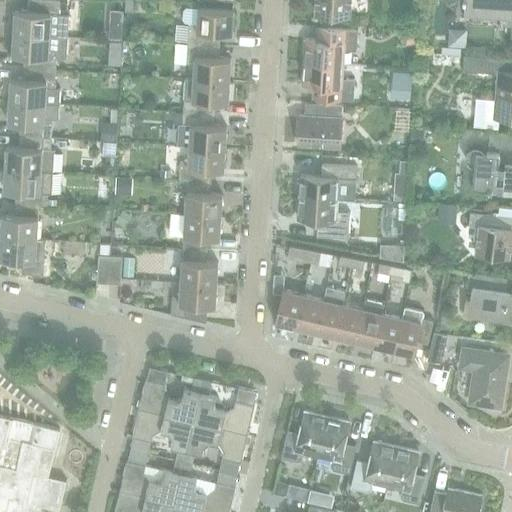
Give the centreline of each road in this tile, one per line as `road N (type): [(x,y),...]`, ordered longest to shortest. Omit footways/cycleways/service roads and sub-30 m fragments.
road 1 (residential): [(249,355),(272,0)]
road 2 (residential): [(511,459),(467,447),(403,395),(280,364)]
road 3 (residential): [(137,331),(95,511)]
road 4 (residential): [(280,364),(245,511)]
road 5 (residential): [(137,331),(0,299)]
